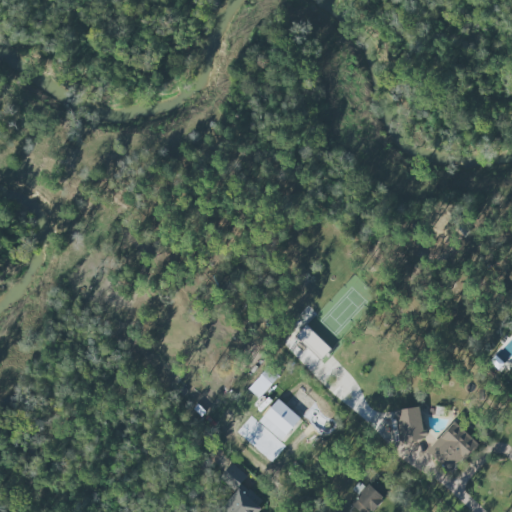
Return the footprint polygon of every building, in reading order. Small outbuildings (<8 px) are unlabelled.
[(331,349),(306,325),(295,336),(320,360),(331,349)] [(300,419),(278,399),(258,421),(280,441),(300,419)] [(399,441),(423,440),(421,408),(397,409),(399,441)] [(427,451),(451,473),(478,444),(454,422),(427,451)] [(359,511),(371,511),(384,499),(368,484),(350,503),(359,511)] [(259,511),(262,510),(242,487),(217,510),(219,511),(259,511)]
